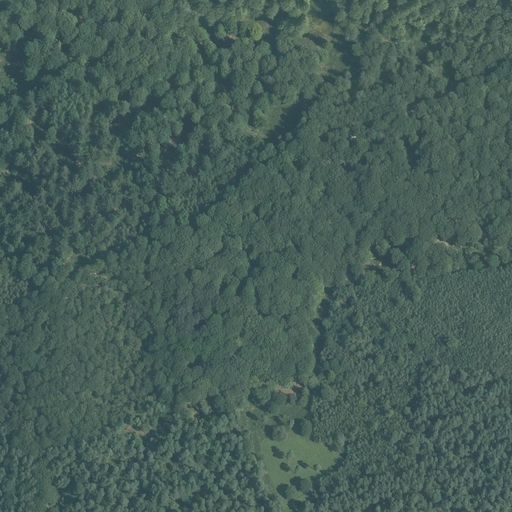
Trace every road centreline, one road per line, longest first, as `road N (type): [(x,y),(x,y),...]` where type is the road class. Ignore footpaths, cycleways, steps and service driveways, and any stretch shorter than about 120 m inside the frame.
road 1 (track): [(0,325),(65,286),(152,251),(300,164),(511,65)]
road 2 (track): [(17,0),(159,103),(300,164)]
road 3 (track): [(269,511),(170,241)]
